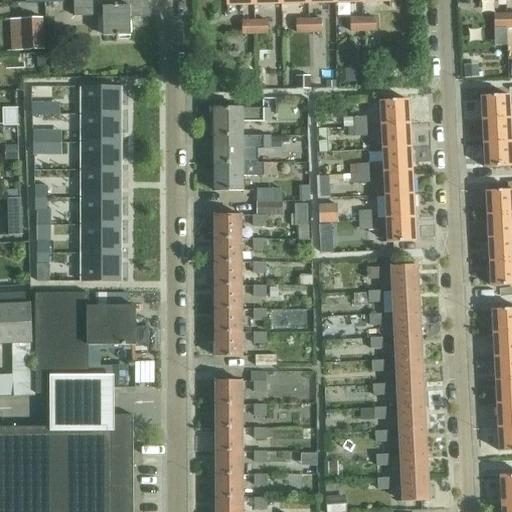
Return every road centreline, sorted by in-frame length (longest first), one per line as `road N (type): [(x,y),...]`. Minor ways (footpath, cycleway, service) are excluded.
road 1 (residential): [(471,511),(442,0)]
road 2 (residential): [(169,0),(177,511)]
